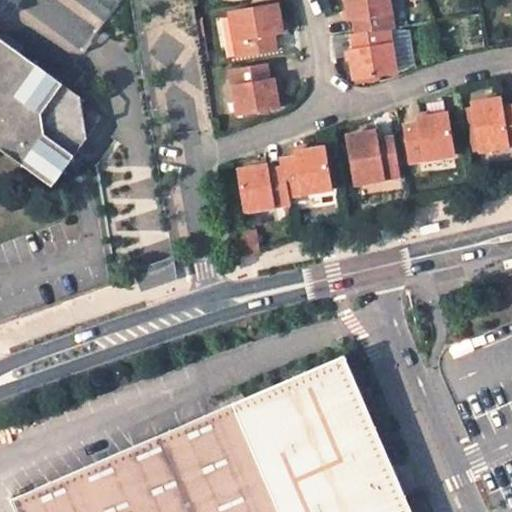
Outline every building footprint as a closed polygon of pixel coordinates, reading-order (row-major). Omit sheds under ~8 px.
[(392,0),(349,0),(352,18),(358,17),(361,31),(392,26),(397,25),(392,0)] [(233,10),(240,55),(279,48),(276,32),(285,31),(280,3),(233,10)] [(354,49),(358,77),(400,70),(393,28),(392,26),(361,31),(355,32),(358,48),(354,49)] [(418,64),(412,29),(393,28),(400,70),(418,64)] [(85,96),(0,34),(0,145),(56,186),(91,138),(85,96)] [(240,115),(281,107),(276,78),(271,79),(269,63),(232,69),(240,115)] [(511,103),(505,104),(504,97),(476,101),(484,149),(488,148),(488,154),(508,151),(507,145),(511,144),(511,103)] [(458,153),(451,111),(423,116),(424,121),(407,123),(413,160),(458,153)] [(351,134),(359,182),(403,175),(397,136),(382,139),(380,129),(351,134)] [(335,187),(328,145),(299,150),(300,155),(286,158),(287,166),(291,194),(335,187)] [(270,164),(241,169),(248,210),(293,204),(291,194),(287,166),(271,168),(270,164)] [(237,254),(262,251),(259,234),(258,227),(233,228),(237,254)] [(421,511),(353,353),(13,499),(19,511),(421,511)]
